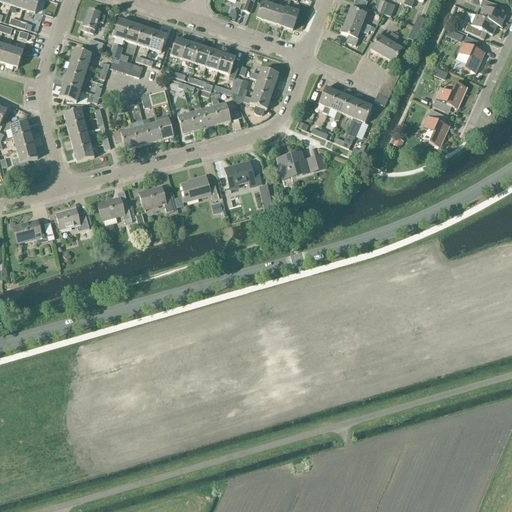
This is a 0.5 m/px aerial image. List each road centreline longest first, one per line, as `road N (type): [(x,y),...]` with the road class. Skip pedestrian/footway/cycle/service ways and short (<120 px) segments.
road 1 (secondary): [(0,347),(361,242),(511,169)]
road 2 (unclassified): [(54,511),(511,377)]
road 3 (residential): [(119,176),(268,134),(303,57)]
road 4 (residential): [(64,192),(40,100),(69,0)]
road 5 (residential): [(119,176),(105,98),(153,78)]
